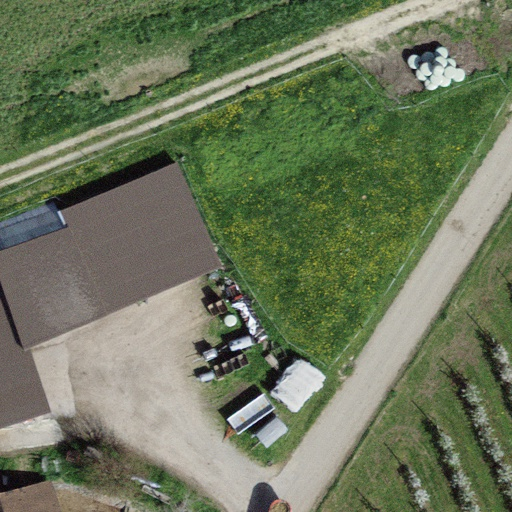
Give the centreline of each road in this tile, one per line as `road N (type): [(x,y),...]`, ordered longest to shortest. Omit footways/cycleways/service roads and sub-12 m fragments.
road 1 (track): [(0,188),(465,0)]
road 2 (track): [(511,156),(286,511)]
